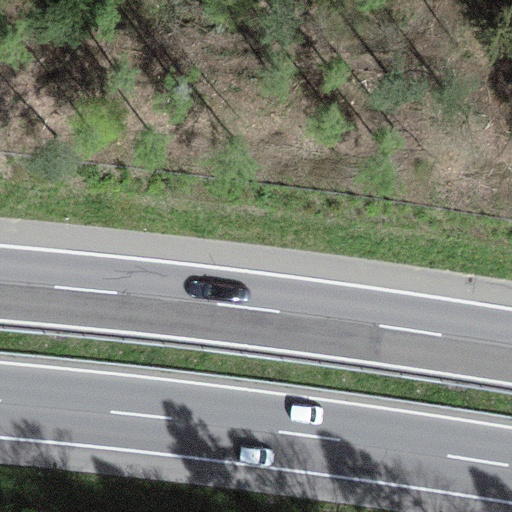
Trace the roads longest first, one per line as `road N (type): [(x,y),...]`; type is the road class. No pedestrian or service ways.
road 1 (motorway): [(0,406),(372,446),(511,470)]
road 2 (motorway): [(511,350),(0,287)]
